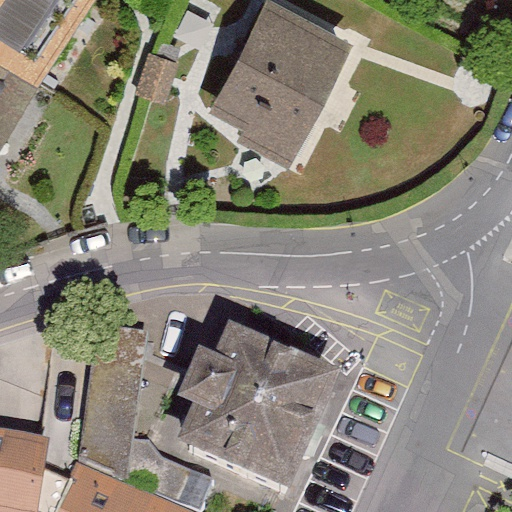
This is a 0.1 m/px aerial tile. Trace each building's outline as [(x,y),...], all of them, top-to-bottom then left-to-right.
[(0,0),(0,38),(56,72),(99,0),(0,0)] [(357,49),(279,6),(221,111),(257,130),(250,141),(293,165),(357,49)] [(0,163),(56,72),(0,38),(0,163)] [(179,459),(286,507),(335,398),(228,350),(179,459)] [(0,511),(44,511),(55,443),(0,434),(0,511)] [(177,511),(87,474),(71,511),(177,511)]
